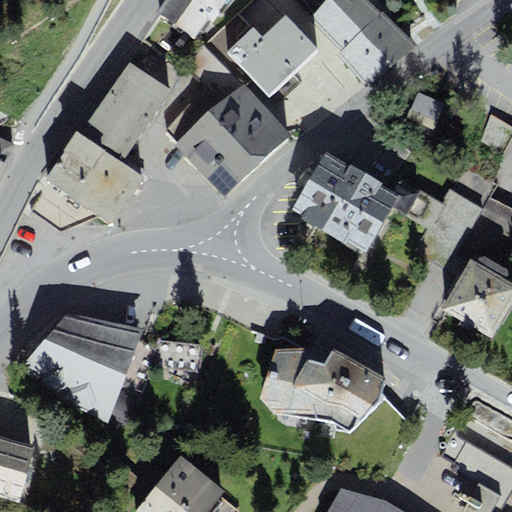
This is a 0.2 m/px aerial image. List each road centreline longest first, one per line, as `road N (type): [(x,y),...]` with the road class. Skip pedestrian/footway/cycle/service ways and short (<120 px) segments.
road 1 (residential): [(216,250),(352,122),(511,3)]
road 2 (tertiary): [(216,250),(511,414)]
road 3 (tertiary): [(0,335),(100,258),(216,250)]
road 4 (tertiary): [(144,0),(31,165)]
road 5 (residential): [(102,0),(24,131),(31,165)]
